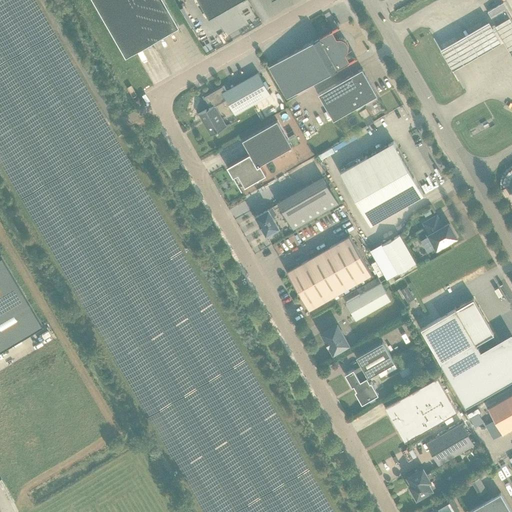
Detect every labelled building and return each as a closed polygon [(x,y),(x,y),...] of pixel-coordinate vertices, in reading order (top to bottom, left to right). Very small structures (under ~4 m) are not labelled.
[(92,0),(124,56),(177,26),(162,0),(92,0)] [(195,0),(206,19),(238,0),(195,0)] [(249,0),(242,0),(240,2),(248,13),(255,9),(249,0)] [(511,18),(511,16),(507,7),(503,2),(488,11),(497,27),(511,18)] [(436,49),(448,71),(499,42),(487,21),(436,49)] [(350,62),(346,53),(348,51),(349,47),(349,44),(347,40),(344,38),(340,37),(337,38),(332,30),(320,37),(319,37),(320,38),(315,41),(314,40),(269,66),(287,97),(332,72),(333,72),(331,69),(336,66),(338,69),(350,62)] [(218,35),(204,43),(207,49),(221,41),(218,35)] [(363,68),(319,93),(334,119),(377,94),(363,68)] [(198,114),(210,135),(231,123),(230,123),(226,125),(215,106),(227,99),(235,114),(271,93),(258,72),(227,90),(224,85),(204,96),(210,107),(198,114)] [(361,108),(363,115),(370,112),(367,106),(361,108)] [(362,119),(367,125),(373,121),(369,115),(362,119)] [(250,153),(227,166),(242,191),(242,190),(241,188),(266,174),(261,164),(292,146),(278,120),(243,140),(250,153)] [(422,146),(429,141),(421,128),(414,133),(422,146)] [(287,133),(290,139),(296,136),(293,130),(287,133)] [(371,224),(424,194),(394,141),(341,171),(371,224)] [(338,203),(323,176),(278,201),(294,228),(338,203)] [(425,183),(427,187),(439,183),(437,178),(425,183)] [(274,180),(265,184),(269,195),(279,191),(274,180)] [(250,196),(260,191),(258,187),(248,192),(250,196)] [(266,234),(279,227),(273,215),(275,214),(275,212),(272,206),(256,216),(266,234)] [(429,234),(437,248),(457,237),(449,223),(442,227),(440,223),(441,223),(437,215),(424,222),(430,233),(429,234)] [(287,271),(309,309),(372,273),(350,235),(287,271)] [(382,245),(398,272),(416,262),(400,235),(382,245)] [(1,255),(0,255),(0,349),(42,325),(1,255)] [(383,273),(375,260),(371,263),(379,276),(383,273)] [(346,301),(356,319),(391,299),(381,282),(346,301)] [(494,333),(474,298),(456,308),(455,306),(456,308),(421,328),(466,407),(511,380),(511,343),(502,341),(499,343),(493,334),(494,333)] [(334,352),(349,344),(338,324),(323,332),(334,352)] [(395,361),(383,341),(357,356),(362,365),(354,369),(354,368),(345,373),(353,386),(354,385),(357,390),(355,391),(362,403),(379,394),(372,381),(370,382),(367,377),(395,361)] [(351,367),(358,364),(355,356),(349,358),(351,367)] [(405,441),(457,411),(438,377),(385,406),(405,441)] [(511,428),(511,393),(488,407),(503,433),(511,428)] [(471,409),(474,417),(485,413),(482,404),(471,409)] [(474,444),(462,423),(427,442),(439,464),(474,444)] [(414,442),(410,444),(415,454),(419,452),(414,442)] [(507,458),(498,463),(502,471),(511,466),(507,458)] [(426,474),(423,468),(408,477),(414,487),(411,488),(417,498),(419,497),(420,499),(426,496),(425,494),(432,489),(428,482),(435,479),(431,471),(426,474)] [(511,511),(501,492),(469,510),(469,511),(511,511)] [(459,511),(451,498),(435,507),(437,511),(459,511)]
